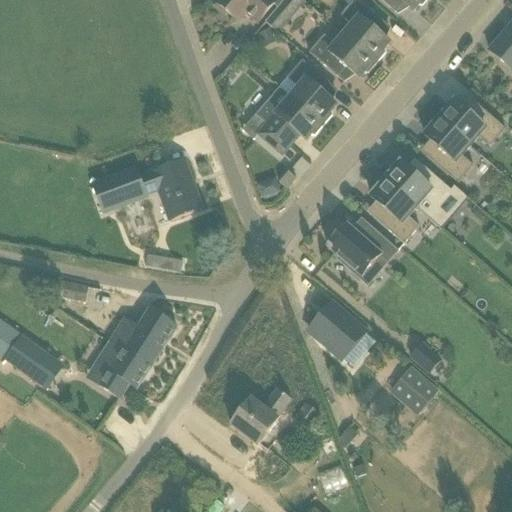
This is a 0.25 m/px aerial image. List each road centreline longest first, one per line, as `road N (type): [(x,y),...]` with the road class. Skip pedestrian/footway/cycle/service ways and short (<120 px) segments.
road 1 (unclassified): [(93,511),(161,429),(268,249)]
road 2 (unclassified): [(268,249),(238,197),(168,0)]
road 3 (unclassified): [(268,249),(409,85)]
